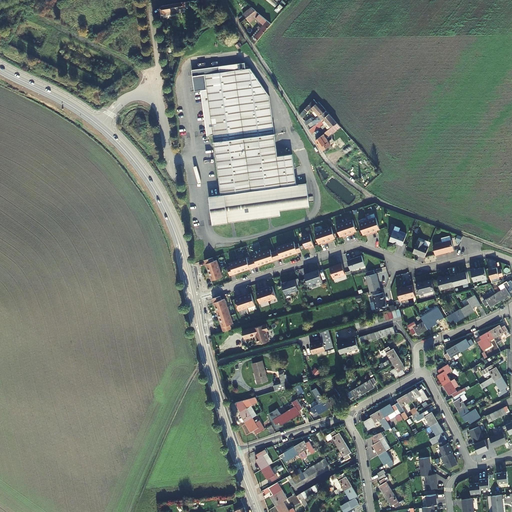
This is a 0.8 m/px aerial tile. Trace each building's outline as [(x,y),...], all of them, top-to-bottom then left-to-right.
[(159,7),(160,13),(166,12),(166,13),(173,12),(173,10),(189,7),(204,4),(204,5),(208,4),(206,0),(191,0),(161,5),(159,7)] [(253,12),(255,10),(251,6),(243,13),(246,17),(250,22),(256,17),(257,16),(253,12)] [(257,16),(256,17),(264,24),(267,20),(255,10),(253,12),(257,16)] [(256,43),(272,24),(267,20),(264,24),(260,27),(259,26),(258,28),(259,29),(260,28),(261,29),(253,39),(256,43)] [(213,134),(222,193),(209,195),(213,221),(282,212),(281,207),(310,203),(307,181),(296,183),(292,153),(278,155),(269,95),(251,67),(245,68),(245,62),(224,65),(225,71),(206,74),(208,88),(201,89),(207,134),(213,134)] [(314,99),(305,108),(307,110),(311,107),(319,115),(325,111),(314,99)] [(319,122),(324,118),(329,114),(326,111),(325,111),(319,115),(316,117),(317,118),(314,121),(315,122),(307,126),(309,129),(319,122)] [(337,123),(329,114),(324,118),(331,127),(336,123),(337,123)] [(322,125),(319,122),(309,129),(311,132),(322,125)] [(334,141),(343,135),(338,129),(340,128),(336,123),(331,127),(325,132),(328,137),(329,136),(334,141)] [(327,145),(329,143),(326,139),(328,137),(325,132),(322,134),(317,138),(316,139),(320,147),(322,149),(327,145)] [(334,141),(341,149),(348,143),(343,135),(334,141)] [(342,153),(345,157),(352,151),(349,148),(342,153)] [(377,217),(360,223),(364,235),(369,233),(369,234),(377,232),(376,231),(381,229),(377,217)] [(354,219),(338,225),(342,236),(346,235),(347,236),(354,234),(353,232),(358,231),(354,219)] [(317,232),(320,243),(325,242),(326,243),(333,241),(332,239),(337,238),(333,226),(317,232)] [(399,244),(403,245),(408,234),(400,231),(400,232),(394,230),(390,241),(395,242),(396,242),(398,243),(399,244)] [(312,233),(303,236),(307,248),(312,246),(313,248),(316,246),(312,233)] [(420,256),(424,257),(429,247),(423,244),(425,242),(418,239),(413,252),(420,255),(420,256)] [(443,242),(435,244),(434,246),(436,255),(454,250),(452,240),(451,240),(443,242)] [(233,266),(229,267),(232,275),(236,274),(235,273),(252,268),(255,267),(259,266),(259,265),(275,260),(299,252),(303,251),(300,243),(297,244),(296,241),(279,247),(280,250),(273,252),(272,249),(255,255),(256,258),(253,259),(249,260),(248,257),(232,263),(233,266)] [(215,255),(207,258),(208,262),(214,279),(224,276),(219,258),(216,259),(215,255)] [(363,255),(348,260),(352,270),(366,266),(363,255)] [(337,266),(331,268),(334,278),(347,274),(343,264),(339,265),(339,266),(337,267),(337,266)] [(475,269),(471,270),(474,281),(487,278),(484,267),(475,270),(475,269)] [(493,267),(488,268),(491,279),(503,275),(502,269),(498,270),(497,267),(493,268),(493,267)] [(312,272),(306,274),(309,285),(323,280),(320,270),(315,272),(312,273),(312,272)] [(456,274),(452,275),(454,286),(469,282),(466,272),(456,275),(456,274)] [(368,276),(372,291),(383,288),(378,273),(368,276)] [(452,275),(451,274),(446,276),(438,278),(441,289),(454,286),(452,275)] [(300,290),(296,279),(292,281),(288,283),(288,282),(284,283),(285,283),(283,283),(284,284),(283,285),(286,294),(300,290)] [(435,290),(432,279),(424,281),(424,282),(422,283),(422,282),(416,283),(419,294),(435,290)] [(506,287),(496,293),(500,300),(510,295),(509,292),(511,290),(509,285),(511,282),(510,279),(503,283),(506,287)] [(416,295),(413,284),(407,286),(408,287),(403,288),(398,290),(400,300),(414,297),(414,296),(416,295)] [(262,303),(278,297),(274,286),(270,287),(269,286),(262,288),(262,290),(258,291),(262,303)] [(386,292),(375,295),(380,310),(389,307),(388,302),(387,300),(388,300),(386,292)] [(236,299),(240,310),(257,305),(253,293),(248,295),(248,293),(241,296),(241,297),(236,299)] [(491,306),(500,300),(496,293),(483,301),(485,306),(489,304),(491,306)] [(467,305),(461,309),(465,316),(474,310),(475,311),(475,310),(473,308),(477,306),(477,307),(481,305),(475,295),(465,301),(467,305)] [(222,328),(224,332),(232,330),(231,325),(234,324),(226,299),(223,300),(222,296),(214,298),(215,303),(215,302),(223,327),(222,328)] [(455,322),(465,316),(461,309),(453,314),(452,313),(455,311),(453,308),(445,313),(450,322),(453,320),(455,322)] [(423,321),(427,329),(437,323),(436,320),(439,318),(434,309),(426,314),(428,318),(423,321)] [(427,329),(423,321),(417,325),(414,321),(408,325),(413,334),(416,332),(418,335),(418,334),(427,329)] [(243,331),(245,338),(257,335),(259,344),(270,341),(268,331),(270,330),(268,324),(243,331)] [(490,331),(494,338),(499,335),(502,339),(504,338),(501,334),(504,332),(506,336),(510,334),(505,325),(501,327),(500,325),(499,325),(500,325),(490,331)] [(485,344),(489,341),(494,338),(490,331),(480,337),(482,339),(478,341),(483,350),(487,348),(485,344)] [(340,342),(336,343),(340,354),(346,352),(358,348),(355,338),(341,343),(340,342)] [(456,344),(461,352),(471,345),(474,349),(476,348),(471,339),(468,341),(466,338),(466,339),(456,344)] [(322,341),(309,345),(312,355),(316,354),(325,351),(322,341)] [(447,359),(461,352),(456,344),(447,350),(446,350),(448,353),(445,355),(447,359)] [(384,349),(392,362),(399,358),(394,349),(394,348),(391,350),(389,346),(384,349)] [(392,362),(395,368),(399,374),(395,377),(396,378),(405,373),(403,369),(405,368),(399,358),(392,362)] [(268,381),(263,361),(252,364),(257,384),(268,381)] [(495,381),(502,377),(496,367),(494,368),(491,365),(487,368),(491,375),(492,377),(480,384),(482,388),(495,381)] [(443,385),(451,381),(443,367),(438,370),(440,374),(437,375),(438,375),(443,385)] [(275,391),(288,387),(284,373),(279,374),(281,382),(274,385),(275,391)] [(360,385),(364,392),(374,387),(373,384),(376,382),(373,377),(360,385)] [(501,392),(499,394),(498,394),(499,396),(503,394),(507,391),(505,388),(508,386),(502,377),(495,381),(498,385),(501,392)] [(457,392),(451,381),(443,385),(449,394),(449,395),(452,393),(454,397),(459,394),(463,392),(461,389),(457,392)] [(364,392),(360,385),(348,392),(346,388),(345,389),(350,398),(353,396),(355,398),(364,392)] [(418,387),(407,394),(411,401),(420,395),(424,401),(428,398),(422,388),(420,389),(419,388),(418,387)] [(324,400),(329,407),(338,402),(339,402),(337,399),(340,397),(335,388),(334,389),(336,393),(324,400)] [(460,396),(464,394),(463,392),(459,394),(454,397),(456,400),(453,402),(454,402),(459,411),(467,407),(460,396)] [(411,401),(407,394),(397,399),(399,402),(395,404),(401,414),(405,420),(409,417),(402,407),(411,401)] [(239,412),(240,412),(245,422),(252,418),(247,408),(258,402),(255,397),(237,402),(242,410),(239,412)] [(295,406),(286,412),(291,419),(300,413),(299,410),(302,408),(297,400),(292,402),(295,406)] [(329,407),(324,400),(311,408),(314,413),(317,411),(319,414),(319,413),(329,407)] [(385,417),(392,412),(393,415),(397,413),(398,414),(400,413),(395,404),(392,406),(390,403),(390,404),(381,409),(385,417)] [(467,407),(459,411),(465,421),(468,420),(470,423),(479,418),(476,413),(475,414),(473,410),(471,411),(473,415),(472,416),(467,407)] [(385,417),(381,409),(371,415),(372,418),(369,420),(368,419),(364,421),(366,430),(376,425),(375,422),(385,417)] [(425,416),(430,426),(438,422),(432,412),(429,413),(427,410),(415,417),(417,419),(418,421),(425,416)] [(281,424),(291,419),(286,412),(279,416),(277,412),(273,414),(271,415),(276,424),(279,422),(281,425),(281,424)] [(262,424),(258,426),(252,418),(245,422),(251,431),(251,432),(254,430),(256,434),(264,428),(262,424)] [(438,422),(430,426),(437,438),(431,442),(432,445),(439,442),(445,440),(447,439),(444,436),(443,437),(441,433),(444,432),(438,422)] [(479,426),(469,430),(473,441),(483,437),(479,426)] [(331,435),(333,438),(338,447),(345,442),(339,433),(337,434),(335,431),(326,436),(327,437),(331,435)] [(502,431),(488,437),(493,447),(506,441),(502,431)] [(373,445),(379,455),(386,450),(379,439),(384,437),(381,432),(371,436),(375,443),(373,445)] [(484,439),(474,444),(478,453),(488,448),(484,439)] [(304,441),(294,446),(299,454),(308,448),(312,446),(309,441),(306,443),(304,440),(304,441)] [(445,440),(439,442),(440,446),(439,447),(443,456),(452,452),(448,443),(447,443),(445,440)] [(345,442),(338,447),(345,459),(341,461),(342,462),(351,457),(348,454),(351,452),(345,442)] [(299,454),(294,446),(285,452),(284,452),(285,452),(286,455),(283,457),(288,466),(294,462),(292,458),(299,454)] [(265,449),(256,454),(258,458),(256,459),(256,460),(256,459),(262,469),(269,465),(263,455),(267,453),(265,449)] [(386,450),(379,455),(384,464),(387,463),(389,466),(398,461),(396,459),(392,461),(386,450)] [(443,456),(441,457),(444,464),(445,463),(447,468),(457,464),(452,452),(443,456)] [(424,475),(431,474),(429,457),(418,458),(421,476),(424,475)] [(277,478),(269,465),(262,469),(267,479),(270,477),(272,481),(277,478)] [(379,486),(385,495),(392,491),(387,482),(391,479),(387,472),(378,478),(382,484),(379,486)] [(496,473),(497,483),(507,482),(506,472),(496,473)] [(345,490),(352,486),(346,477),(346,476),(343,478),(341,474),(337,477),(335,474),(331,476),(338,488),(342,486),(345,490)] [(437,489),(435,474),(431,474),(424,475),(426,490),(437,489)] [(479,482),(480,490),(489,489),(488,478),(479,479),(479,482)] [(281,487),(278,482),(269,487),(273,494),(270,496),(276,505),(283,501),(287,499),(288,498),(281,487)] [(471,494),(480,493),(480,490),(479,482),(469,484),(471,494)] [(352,486),(345,490),(352,502),(348,505),(349,507),(350,506),(352,509),(360,505),(357,501),(355,497),(358,496),(358,495),(358,496),(352,486)] [(399,502),(392,491),(385,495),(391,505),(394,504),(396,507),(404,502),(403,500),(399,502)] [(437,494),(426,495),(427,505),(437,504),(436,498),(438,498),(437,494)] [(503,511),(501,494),(491,496),(492,511),(503,511)] [(474,511),(472,498),(461,499),(462,511),(474,511)] [(289,510),(283,501),(276,505),(280,511),(295,511),(293,508),(289,510)]
